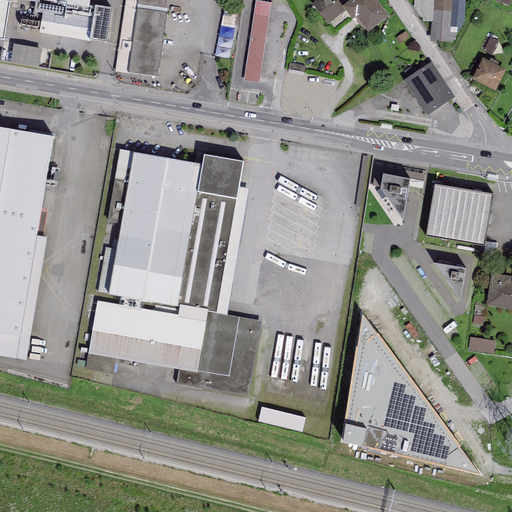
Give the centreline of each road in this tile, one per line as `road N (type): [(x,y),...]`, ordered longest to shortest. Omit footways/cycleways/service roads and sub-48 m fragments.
road 1 (primary): [(482,160),(0,77)]
road 2 (residential): [(396,0),(479,122),(482,160)]
road 3 (unknown): [(511,386),(387,355)]
